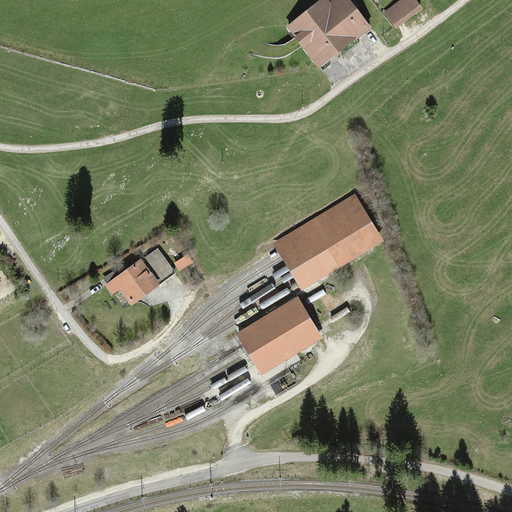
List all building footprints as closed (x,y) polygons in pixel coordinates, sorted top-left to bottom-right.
[(348,0),(319,0),(286,26),(319,67),(355,39),(356,40),(371,28),(348,0)] [(416,0),(398,0),(383,12),(396,28),(422,8),(416,0)] [(297,284),(299,288),(382,238),(355,193),(272,243),(280,257),(286,267),(290,274),(297,284)] [(142,258),(161,283),(176,272),(157,247),(142,258)] [(186,255),(174,263),(180,271),(191,262),(186,255)] [(142,258),(105,285),(112,294),(119,289),(131,305),(161,283),(142,258)] [(295,298),(236,333),(244,346),(249,354),(254,362),(260,372),(289,354),(319,337),(295,298)]
